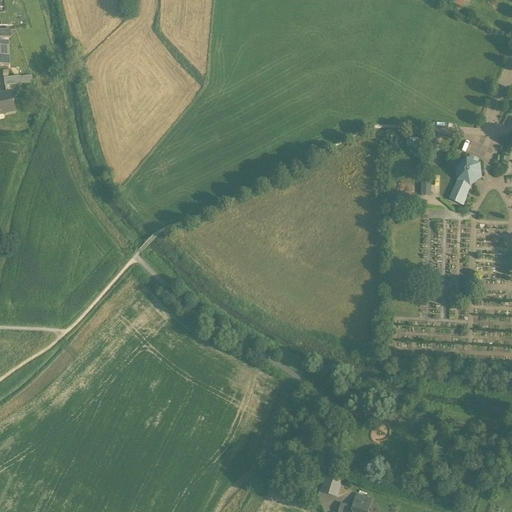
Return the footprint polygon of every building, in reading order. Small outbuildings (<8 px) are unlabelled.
[(10,29),(0,29),(0,37),(10,37),(10,29)] [(20,76),(3,78),(4,86),(20,84),(20,76)] [(9,92),(0,93),(0,113),(13,111),(9,92)] [(478,164),(467,160),(457,167),(459,179),(470,183),(471,184),(479,176),(478,164)] [(470,183),(459,179),(450,200),(462,205),(466,197),(471,184),(470,183)] [(430,182),(422,182),(422,196),(430,196),(430,182)] [(433,442),(419,437),(415,446),(429,452),(433,442)] [(326,477),(322,491),(336,496),(340,481),(326,477)] [(367,511),(371,499),(356,494),(351,511),(367,511)]
